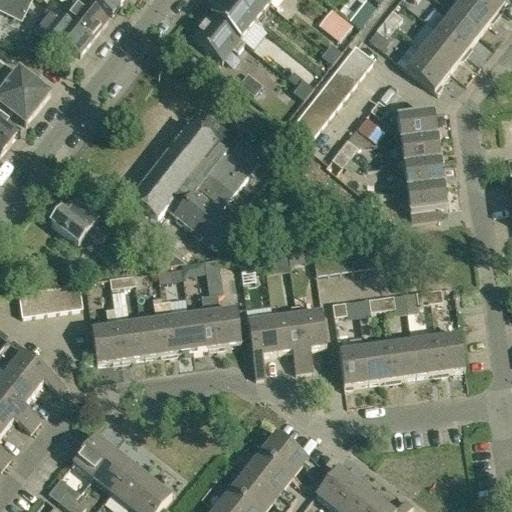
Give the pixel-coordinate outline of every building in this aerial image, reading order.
[(0,0),(0,5),(25,18),(33,0),(0,0)] [(124,4),(119,0),(88,0),(113,19),(124,4)] [(225,2),(255,26),(269,8),(258,0),(224,0),(223,2),(224,3),(225,2)] [(258,0),(269,8),(275,0),(258,0)] [(384,3),(380,0),(369,0),(369,1),(379,9),(384,3)] [(468,0),(464,0),(451,17),(480,40),(495,21),(468,0)] [(510,1),(508,0),(468,0),(495,21),(510,1)] [(61,22),(91,46),(107,25),(77,1),(61,22)] [(225,2),(224,3),(210,20),(240,44),(255,26),(225,2)] [(349,25),(360,33),(376,13),(365,4),(349,25)] [(332,13),(319,29),(339,46),(352,30),(332,13)] [(392,15),(384,25),(394,33),(402,23),(392,15)] [(62,51),(67,50),(68,50),(80,60),(91,46),(53,16),(49,20),(45,21),(35,32),(36,37),(49,47),(53,46),(55,45),(62,51)] [(464,59),(480,40),(451,17),(436,36),(464,59)] [(240,44),(210,20),(192,43),(222,67),(231,55),(236,58),(245,47),(240,44)] [(394,33),(384,25),(376,35),(386,43),(394,33)] [(436,36),(421,55),(449,78),(464,59),(436,36)] [(325,55),(336,63),(341,57),(330,49),(325,55)] [(374,65),(356,51),(349,61),(367,75),(374,65)] [(336,63),(325,55),(321,61),(331,69),(336,63)] [(434,97),(449,78),(421,55),(405,74),(434,97)] [(359,84),(367,75),(349,61),(341,70),(359,84)] [(0,85),(20,102),(17,105),(33,118),(38,112),(50,97),(18,72),(14,78),(0,66),(0,85)] [(341,70),(334,80),(351,94),(359,84),(341,70)] [(344,103),(351,94),(334,80),(326,89),(344,103)] [(0,108),(25,128),(33,118),(17,105),(20,102),(0,85),(0,108)] [(302,85),(297,91),(308,99),(313,93),(302,85)] [(344,103),(326,89),(319,99),(337,113),(344,103)] [(308,99),(297,91),(292,97),(303,105),(308,99)] [(329,123),(337,113),(319,99),(311,109),(329,123)] [(370,116),(380,124),(388,114),(378,106),(370,116)] [(304,118),(321,132),(329,123),(311,109),(304,118)] [(231,124),(255,143),(266,129),(242,110),(231,124)] [(200,116),(132,204),(157,224),(166,212),(175,219),(174,221),(218,255),(226,244),(237,252),(252,232),(241,223),(237,229),(231,224),(221,215),(197,196),(198,195),(222,214),(228,206),(260,166),(233,145),(235,143),(200,116)] [(0,138),(11,146),(13,143),(21,134),(0,117),(0,138)] [(397,122),(400,146),(436,141),(433,117),(397,122)] [(314,142),(321,132),(304,118),(296,128),(314,142)] [(384,137),(366,123),(357,134),(375,149),(384,137)] [(306,152),(314,142),(296,128),(288,138),(306,152)] [(0,159),(11,146),(0,138),(0,159)] [(440,165),(436,141),(400,146),(403,170),(440,165)] [(347,145),(340,153),(350,162),(357,153),(347,145)] [(341,172),(350,162),(340,153),(331,164),(341,172)] [(407,194),(443,189),(440,165),(403,170),(407,194)] [(447,215),(443,189),(407,194),(411,228),(435,224),(434,216),(447,215)] [(381,199),(372,200),(372,209),(382,209),(381,199)] [(102,247),(108,239),(95,229),(99,224),(74,204),(64,216),(62,215),(51,229),(78,250),(88,237),(102,247)] [(153,253),(125,231),(116,241),(145,263),(153,253)] [(377,272),(389,270),(386,247),(373,248),(377,272)] [(373,248),(361,250),(365,274),(377,272),(373,248)] [(101,260),(111,268),(120,259),(110,250),(101,260)] [(361,250),(349,252),(353,276),(365,274),(361,250)] [(311,251),(303,252),(305,267),(313,266),(311,251)] [(353,276),(349,252),(337,253),(340,277),(353,276)] [(337,253),(325,255),(328,279),(340,277),(337,253)] [(313,257),(316,281),(328,279),(325,255),(313,257)] [(157,277),(159,285),(159,288),(172,286),(171,284),(170,275),(157,277)] [(134,280),(109,283),(111,293),(135,290),(134,280)] [(80,289),(68,291),(71,315),(83,313),(80,289)] [(59,317),(71,315),(68,291),(55,293),(59,317)] [(55,293),(43,294),(46,318),(59,317),(55,293)] [(441,293),(428,295),(430,308),(442,306),(441,293)] [(34,320),(46,318),(43,294),(31,296),(34,320)] [(417,310),(430,308),(428,295),(404,299),(407,318),(418,317),(417,310)] [(31,296),(18,298),(21,322),(34,320),(31,296)] [(210,300),(212,316),(217,352),(242,349),(237,313),(220,315),(218,299),(210,300)] [(193,356),(217,352),(212,316),(210,300),(202,301),(204,317),(188,320),(193,356)] [(393,300),(381,302),(382,315),(395,313),(393,300)] [(358,318),(382,315),(381,302),(356,305),(358,318)] [(332,309),(334,321),(358,318),(356,305),(332,309)] [(162,307),(169,359),(193,356),(188,320),(172,322),(169,306),(162,307)] [(121,366),(145,363),(140,326),(128,328),(125,307),(113,309),(114,313),(121,366)] [(140,326),(145,363),(169,359),(162,307),(153,308),(155,324),(140,326)] [(97,370),(121,366),(114,313),(105,314),(107,331),(91,333),(97,370)] [(310,354),(327,352),(321,316),(296,319),(304,376),(313,375),(310,354)] [(296,378),(304,376),(296,319),(273,323),(277,359),(293,356),(296,378)] [(277,359),(273,323),(248,326),(256,383),(265,382),(262,361),(277,359)] [(459,338),(436,342),(441,378),(465,374),(459,338)] [(416,381),(441,378),(436,342),(412,345),(416,381)] [(387,349),(392,385),(416,381),(412,345),(387,349)] [(368,388),(392,385),(387,349),(363,352),(368,388)] [(344,391),(368,388),(363,352),(339,355),(344,391)] [(61,400),(67,392),(22,356),(7,375),(35,398),(44,387),(61,400)] [(26,410),(35,398),(7,375),(0,383),(0,400),(37,430),(42,423),(26,410)] [(37,430),(0,400),(0,431),(5,435),(14,424),(31,438),(37,430)] [(0,451),(0,441),(5,435),(0,431),(0,461),(7,467),(12,461),(0,451)] [(276,438),(245,476),(291,511),(297,504),(288,497),(287,499),(279,492),(298,468),(306,474),(305,476),(314,483),(321,474),(276,438)] [(114,455),(95,439),(72,468),(92,483),(114,455)] [(92,483),(111,499),(134,470),(114,455),(92,483)] [(111,499),(127,511),(131,511),(153,485),(134,470),(111,499)] [(337,511),(357,487),(338,472),(315,500),(329,511),(337,511)] [(290,511),(291,511),(245,476),(216,511),(262,511),(268,505),(277,511),(276,511),(290,511)] [(60,483),(48,499),(65,511),(69,511),(76,504),(80,498),(60,483)] [(163,511),(172,500),(153,485),(131,511),(163,511)] [(337,511),(368,511),(376,502),(357,487),(337,511)] [(388,511),(376,502),(368,511),(388,511)]
